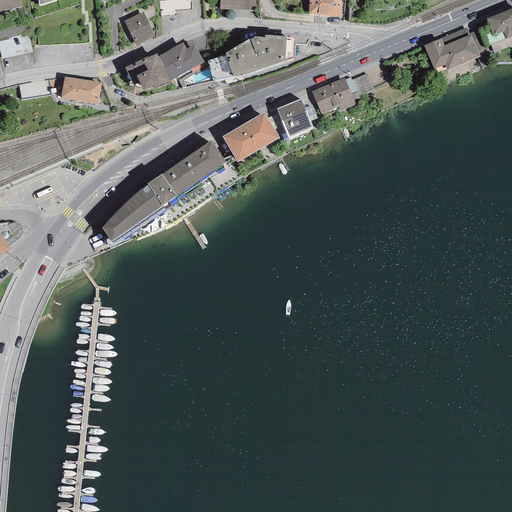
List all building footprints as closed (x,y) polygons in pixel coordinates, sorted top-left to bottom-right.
[(20,0),(0,0),(0,11),(21,7),(20,0)] [(220,0),(220,9),(255,10),(255,0),(220,0)] [(309,0),(309,14),(341,17),(341,0),(309,0)] [(511,8),(486,19),(493,36),(503,32),(506,39),(490,45),(494,53),(511,45),(511,8)] [(124,21),(136,46),(155,36),(143,12),(124,21)] [(438,74),(480,57),(478,51),(484,49),(476,30),(469,33),(466,27),(423,45),(434,70),(435,69),(438,74)] [(208,61),(213,80),(245,75),(285,61),(286,37),(265,35),(265,37),(254,36),(226,53),(226,55),(208,61)] [(170,81),(204,62),(194,45),(186,49),(182,43),(158,56),(167,73),(166,73),(170,81)] [(139,82),(144,91),(153,86),(154,88),(170,81),(166,73),(167,73),(158,56),(156,54),(148,57),(147,57),(125,67),(133,85),(139,82)] [(311,92),(321,114),(339,106),(341,111),(356,104),(354,102),(360,99),(359,96),(374,89),(367,73),(351,80),(350,78),(345,80),(344,78),(311,92)] [(65,77),(61,98),(98,105),(102,83),(65,77)] [(50,78),(21,82),(22,96),(52,92),(50,78)] [(300,99),(276,109),(288,138),(313,128),(310,121),(304,108),(300,99)] [(310,121),(317,118),(312,105),(304,108),(310,121)] [(264,112),(222,137),(237,162),(279,138),(264,112)] [(102,228),(112,241),(114,243),(216,171),(217,173),(224,168),(222,164),(225,162),(211,141),(162,175),(161,174),(147,184),(148,184),(133,197),(117,211),(102,228)] [(0,234),(8,246),(18,239),(20,238),(21,236),(22,234),(22,233),(22,231),(22,230),(21,228),(20,226),(19,225),(17,224),(15,223),(14,223),(12,223),(10,224),(9,224),(8,222),(0,223),(0,234)] [(0,255),(10,248),(8,246),(0,234),(0,255)]
